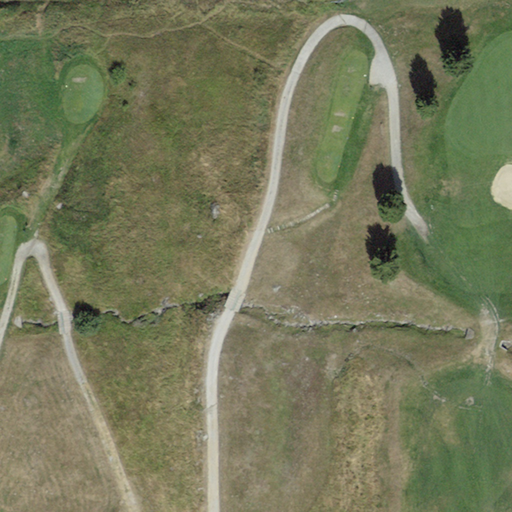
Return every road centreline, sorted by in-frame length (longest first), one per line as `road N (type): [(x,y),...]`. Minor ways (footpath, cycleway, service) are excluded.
road 1 (track): [(511,455),(489,377),(484,312),(407,222),(379,47),(355,24),(332,23),(291,81),(271,194),(211,353),(211,511)]
road 2 (track): [(132,511),(41,257),(27,252),(20,262),(0,332)]
